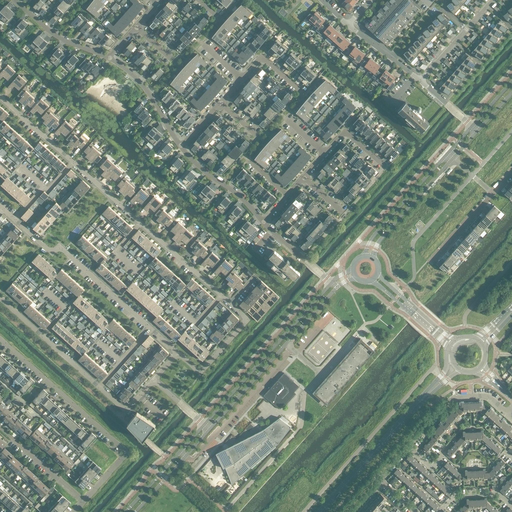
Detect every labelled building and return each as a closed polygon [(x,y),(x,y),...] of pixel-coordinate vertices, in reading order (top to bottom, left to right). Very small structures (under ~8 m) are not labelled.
[(45,2),(43,1),(41,0),(39,0),(40,0),(37,3),(37,2),(33,7),(36,9),(37,9),(38,9),(45,2)] [(72,5),(65,0),(60,0),(59,1),(61,3),(68,9),(71,7),(70,6),(71,5),(72,6),(72,5)] [(136,0),(131,0),(131,1),(134,4),(141,10),(144,6),(141,4),(140,3),(136,0)] [(179,9),(178,7),(170,0),(167,3),(168,4),(167,5),(166,4),(175,13),(179,9)] [(224,0),(218,6),(221,9),(222,8),(223,9),(222,10),(223,10),(225,7),(226,8),(226,9),(234,0),(233,0),(234,0),(233,0),(224,0)] [(353,6),(345,0),(342,4),(349,10),(353,6)] [(408,0),(390,0),(366,27),(386,45),(419,9),(408,0)] [(464,3),(460,0),(451,0),(452,0),(453,1),(452,2),(459,8),(464,3)] [(68,9),(61,3),(59,1),(56,5),(57,7),(65,13),(67,11),(66,10),(67,9),(68,10),(68,9)] [(93,1),(90,5),(97,11),(100,7),(93,1)] [(454,14),(459,8),(452,2),(451,3),(450,3),(447,5),(448,7),(447,8),(454,14)] [(115,12),(120,6),(116,3),(111,8),(115,12)] [(185,7),(182,10),(179,6),(178,7),(179,9),(181,11),(183,13),(185,14),(191,7),(190,6),(191,5),(188,3),(184,7),(185,7)] [(46,11),(49,8),(51,12),(53,10),(52,9),(49,7),(50,7),(48,5),(46,4),(40,11),(41,11),(40,12),(43,15),(47,11),(46,11)] [(134,4),(131,8),(138,14),(141,10),(134,4)] [(175,13),(166,4),(164,7),(164,8),(163,9),(163,8),(162,8),(172,17),(175,13)] [(238,8),(245,14),(244,14),(248,18),(252,13),(246,7),(245,8),(243,7),(244,7),(241,4),(238,8)] [(65,13),(57,7),(56,5),(52,9),(53,10),(61,17),(63,15),(63,14),(64,13),(64,14),(65,13)] [(97,18),(100,14),(97,11),(90,5),(87,9),(89,11),(90,11),(91,12),(97,18)] [(0,20),(0,21),(10,9),(7,7),(6,8),(5,7),(6,6),(4,8),(3,7),(0,9),(0,20)] [(131,8),(127,11),(135,18),(134,17),(138,14),(131,8)] [(172,17),(162,8),(160,11),(161,12),(160,13),(159,12),(166,19),(170,15),(171,17),(172,17)] [(186,15),(188,17),(190,19),(193,21),(194,22),(195,20),(191,18),(193,15),(194,15),(197,11),(194,8),(194,9),(192,8),(186,15)] [(245,14),(238,8),(234,12),(241,18),(244,14),(245,14)] [(10,9),(0,21),(2,19),(6,22),(6,23),(6,22),(7,23),(7,24),(14,16),(13,17),(12,16),(14,13),(13,14),(12,13),(13,12),(10,9)] [(49,21),(52,24),(53,23),(54,24),(61,17),(53,10),(51,12),(56,14),(53,17),(49,21)] [(127,11),(124,15),(131,22),(131,21),(134,18),(135,18),(127,11)] [(511,14),(508,11),(503,17),(510,23),(511,23),(511,14)] [(166,19),(159,12),(157,15),(157,16),(156,17),(156,16),(155,17),(163,23),(166,19)] [(241,18),(234,12),(230,16),(237,23),(241,18)] [(308,21),(313,25),(320,16),(316,12),(312,16),(310,13),(304,20),(307,22),(308,21)] [(80,13),(71,24),(73,26),(75,25),(76,26),(75,27),(78,25),(82,28),(86,23),(87,22),(88,21),(80,13)] [(438,18),(445,25),(450,19),(443,13),(441,14),(441,13),(437,16),(438,18)] [(124,15),(121,19),(128,25),(131,21),(131,22),(124,15)] [(237,23),(230,16),(226,21),(233,27),(237,23)] [(320,16),(313,25),(317,28),(316,30),(318,33),(324,26),(322,24),(325,20),(320,16)] [(151,25),(150,26),(153,29),(157,24),(156,24),(159,21),(162,26),(163,24),(163,23),(155,17),(150,24),(151,25)] [(201,22),(198,24),(195,20),(194,22),(202,29),(207,22),(206,21),(207,20),(204,17),(200,21),(201,22)] [(19,36),(19,37),(26,29),(24,28),(28,24),(28,23),(27,24),(24,21),(24,22),(23,21),(24,20),(23,20),(22,21),(20,18),(21,18),(20,18),(12,27),(13,27),(15,29),(17,30),(15,32),(19,36)] [(433,23),(440,30),(445,25),(438,18),(437,19),(436,19),(432,22),(433,23)] [(121,19),(117,23),(124,29),(127,25),(128,26),(128,25),(121,19)] [(500,20),(496,26),(503,32),(503,31),(505,32),(507,29),(506,28),(508,27),(500,20)] [(202,29),(194,22),(193,21),(192,21),(194,23),(191,27),(198,33),(200,30),(201,29),(202,29)] [(233,27),(226,21),(222,25),(229,31),(233,27)] [(87,22),(86,23),(82,28),(80,30),(83,32),(84,31),(85,32),(84,33),(87,31),(88,31),(91,34),(96,29),(87,22)] [(262,22),(258,26),(262,30),(269,36),(272,32),(269,30),(267,29),(268,28),(262,22)] [(110,23),(107,27),(113,32),(114,32),(115,33),(115,34),(117,36),(121,33),(114,26),(110,23)] [(114,26),(121,33),(124,29),(117,23),(114,26)] [(429,28),(428,29),(435,35),(440,30),(433,23),(432,25),(431,24),(427,27),(429,28)] [(159,34),(163,37),(163,36),(165,37),(171,30),(169,28),(167,27),(163,24),(162,26),(166,28),(164,31),(163,30),(159,34)] [(229,31),(222,25),(219,29),(226,35),(229,31)] [(327,29),(324,26),(318,33),(321,35),(323,34),(327,37),(335,29),(330,25),(327,29)] [(503,32),(496,26),(491,31),(498,37),(500,38),(502,34),(502,33),(503,32)] [(198,33),(191,27),(187,30),(185,29),(194,37),(197,35),(196,34),(197,33),(198,33)] [(96,28),(96,29),(91,34),(89,36),(92,38),(93,37),(94,38),(93,39),(93,40),(96,37),(97,38),(98,36),(101,39),(105,35),(96,28)] [(194,37),(185,29),(182,33),(191,41),(193,39),(193,38),(194,37)] [(226,35),(219,29),(215,33),(222,40),(222,39),(224,41),(227,37),(226,35)] [(335,29),(327,37),(332,42),(341,33),(338,31),(338,32),(335,29)] [(435,35),(428,29),(427,30),(426,29),(423,32),(424,34),(423,34),(430,41),(435,35)] [(262,30),(258,34),(265,40),(269,36),(262,30)] [(172,38),(175,36),(178,40),(179,38),(178,37),(176,35),(174,33),(172,31),(166,38),(167,39),(166,40),(169,43),(173,39),(172,38)] [(498,37),(491,31),(486,36),(493,43),(494,42),(495,43),(498,39),(497,39),(498,37)] [(191,41),(182,33),(178,37),(179,38),(187,45),(190,42),(189,42),(190,41),(191,41)] [(222,40),(215,33),(212,37),(214,40),(215,39),(216,40),(215,41),(218,44),(218,43),(222,46),(225,43),(224,41),(222,39),(222,40)] [(341,33),(332,42),(338,47),(345,38),(342,36),(343,35),(341,33)] [(106,34),(105,35),(101,39),(98,42),(101,44),(102,43),(103,44),(102,46),(103,46),(105,43),(106,44),(110,47),(114,42),(106,34)] [(265,40),(258,34),(254,38),(261,44),(265,40)] [(430,41),(423,34),(422,35),(421,35),(418,38),(419,39),(418,40),(426,46),(430,41)] [(33,50),(43,39),(40,37),(40,38),(38,37),(39,36),(39,35),(37,38),(36,37),(36,36),(29,44),(30,43),(31,45),(35,48),(33,50)] [(493,43),(486,36),(481,42),(488,48),(489,48),(490,48),(493,45),(492,44),(493,43)] [(179,51),(181,51),(187,45),(179,38),(178,40),(182,42),(180,45),(179,45),(175,49),(179,52),(179,51)] [(261,44),(254,38),(251,42),(249,41),(257,49),(261,44)] [(345,38),(338,47),(342,51),(341,53),(344,55),(349,49),(347,46),(350,43),(345,38)] [(43,39),(33,50),(33,51),(34,50),(39,55),(38,55),(39,55),(47,46),(46,46),(45,45),(47,43),(46,44),(45,43),(46,42),(43,39)] [(277,39),(269,47),(271,49),(270,50),(271,51),(270,52),(273,55),(282,44),(277,39)] [(426,46),(418,40),(417,41),(417,40),(413,43),(414,44),(414,45),(421,51),(426,46)] [(257,49),(249,41),(245,45),(253,53),(257,49)] [(125,53),(128,56),(132,52),(131,51),(136,46),(131,42),(124,50),(126,52),(125,53)] [(488,48),(481,42),(476,47),(483,54),(484,53),(485,54),(488,50),(487,49),(488,48)] [(282,44),(273,55),(275,57),(276,56),(278,57),(279,56),(281,57),(288,49),(282,44)] [(253,53),(245,45),(246,47),(243,51),(250,57),(253,53)] [(421,51),(414,45),(412,46),(412,45),(408,48),(409,50),(416,57),(421,51)] [(55,65),(62,57),(61,58),(60,56),(63,52),(60,50),(59,50),(58,49),(59,48),(58,49),(56,47),(56,46),(47,55),(48,56),(48,55),(50,57),(50,58),(51,58),(52,59),(51,61),(55,65)] [(352,51),(349,49),(344,55),(347,58),(348,56),(353,60),(360,51),(355,47),(352,51)] [(483,54),(476,47),(471,53),(479,59),(479,58),(481,59),(483,55),(482,55),(483,54)] [(416,57),(409,50),(408,52),(407,51),(403,54),(404,55),(404,56),(411,62),(416,57)] [(250,57),(243,51),(239,55),(246,61),(250,57)] [(359,67),(365,60),(362,58),(365,54),(360,51),(353,60),(352,62),(359,67)] [(239,55),(236,52),(232,56),(236,59),(235,59),(238,62),(239,61),(240,62),(242,65),(246,61),(239,55)] [(292,52),(284,60),(286,62),(284,63),(286,64),(285,66),(287,68),(297,57),(292,52)] [(70,72),(77,64),(76,64),(75,63),(78,59),(75,56),(74,57),(73,56),(74,55),(73,56),(71,54),(71,53),(63,62),(66,64),(65,65),(66,64),(67,66),(66,67),(70,71),(70,72)] [(140,65),(148,57),(143,53),(139,58),(135,62),(138,65),(139,64),(140,65)] [(197,54),(194,57),(200,63),(204,67),(207,63),(201,57),(201,58),(199,56),(197,54)] [(469,56),(464,61),(471,68),(471,67),(473,68),(475,64),(474,64),(476,62),(469,56)] [(148,57),(140,65),(142,67),(141,68),(144,70),(148,66),(152,61),(148,57)] [(194,57),(190,61),(197,67),(200,63),(194,57)] [(297,57),(287,68),(290,71),(291,69),(292,71),(294,69),(295,70),(303,62),(297,57)] [(85,58),(78,67),(81,70),(83,69),(84,70),(92,62),(90,60),(89,61),(85,58)] [(367,62),(365,60),(359,67),(362,70),(364,68),(368,71),(375,62),(370,58),(367,62)] [(190,61),(187,65),(194,71),(197,67),(190,61)] [(471,68),(464,61),(459,67),(466,73),(467,72),(468,73),(470,69),(471,68)] [(92,62),(84,70),(87,73),(89,72),(90,73),(98,65),(96,63),(95,65),(92,62)] [(375,62),(368,71),(373,75),(372,77),(375,79),(380,72),(377,70),(380,66),(375,62)] [(8,65),(0,73),(0,79),(4,76),(8,80),(16,72),(8,65)] [(101,68),(98,65),(90,73),(94,76),(95,75),(97,77),(104,68),(102,66),(101,68)] [(187,65),(183,68),(190,75),(194,71),(187,65)] [(306,65),(299,74),(300,75),(299,76),(300,78),(299,79),(302,81),(312,70),(306,65)] [(466,73),(459,67),(454,72),(461,78),(462,78),(463,79),(466,75),(465,74),(466,73)] [(155,72),(151,77),(154,79),(155,79),(157,80),(164,72),(160,68),(155,73),(155,72)] [(183,68),(180,72),(187,78),(190,75),(183,68)] [(260,69),(254,76),(262,83),(263,81),(259,79),(261,76),(262,76),(266,72),(262,69),(262,70),(260,69)] [(312,70),(302,81),(305,84),(306,83),(307,84),(309,82),(310,84),(317,75),(312,70)] [(382,85),(391,74),(386,70),(383,74),(380,72),(375,79),(382,85)] [(180,72),(177,76),(184,82),(187,78),(180,72)] [(217,72),(214,76),(218,79),(225,85),(227,81),(226,79),(225,79),(223,78),(224,78),(217,72)] [(461,78),(454,72),(449,77),(456,84),(457,83),(458,84),(461,80),(460,80),(461,78)] [(396,77),(391,74),(382,85),(390,91),(395,84),(392,82),(396,77)] [(19,75),(8,86),(11,89),(15,86),(19,90),(28,80),(23,75),(22,77),(19,75)] [(177,76),(173,80),(180,86),(184,82),(177,76)] [(262,83),(254,76),(252,78),(252,79),(251,80),(250,80),(257,86),(261,82),(263,84),(262,83)] [(456,84),(449,77),(444,83),(452,89),(452,88),(454,89),(456,86),(455,85),(456,84)] [(203,81),(199,78),(194,83),(198,87),(203,81)] [(269,83),(266,85),(263,81),(262,83),(263,84),(265,86),(267,88),(269,90),(275,83),(274,82),(275,81),(272,78),(268,82),(269,83)] [(218,79),(214,83),(221,89),(225,85),(218,79)] [(180,86),(173,80),(170,84),(173,86),(173,85),(175,87),(174,87),(180,93),(184,89),(180,86)] [(257,86),(250,80),(248,82),(248,83),(247,84),(254,90),(257,86)] [(322,83),(321,83),(328,90),(332,93),(335,89),(336,88),(330,83),(329,84),(327,82),(328,82),(325,80),(322,83)] [(214,83),(211,86),(218,92),(221,89),(214,83)] [(328,90),(321,83),(318,87),(325,94),(328,90)] [(452,89),(444,83),(439,88),(447,95),(447,94),(449,95),(451,91),(450,90),(452,89)] [(254,90),(247,84),(244,86),(245,87),(244,88),(243,88),(250,94),(254,90)] [(270,91),(272,92),(274,94),(278,97),(279,95),(275,93),(277,90),(278,91),(281,87),(278,84),(278,85),(276,84),(270,91)] [(211,86),(208,90),(214,96),(218,92),(211,86)] [(25,87),(18,95),(21,98),(19,100),(22,103),(31,93),(25,87)] [(166,103),(169,100),(169,99),(172,96),(173,95),(165,87),(160,92),(164,95),(164,96),(162,99),(163,98),(164,99),(163,101),(166,103)] [(325,94),(318,87),(314,92),(321,98),(325,94)] [(250,94),(243,88),(241,91),(240,92),(239,92),(247,99),(248,100),(249,100),(247,98),(250,94)] [(208,90),(204,94),(211,100),(214,96),(208,90)] [(240,99),(243,97),(246,101),(247,99),(239,92),(234,99),(235,100),(234,101),(237,104),(241,100),(240,99)] [(285,97),(282,100),(279,95),(278,97),(278,98),(286,104),(291,97),(290,96),(291,95),(288,92),(284,97),(285,97)] [(321,98),(314,92),(310,96),(317,102),(321,98)] [(31,93),(22,103),(26,106),(28,104),(31,107),(38,99),(31,93)] [(204,94),(201,98),(208,104),(211,100),(204,94)] [(180,103),(172,96),(169,99),(169,100),(172,103),(171,104),(171,105),(169,108),(170,107),(172,108),(171,109),(173,111),(175,110),(175,109),(179,104),(180,103)] [(317,102),(310,96),(306,100),(313,106),(317,102)] [(352,103),(346,97),(342,102),(344,103),(353,111),(356,107),(353,105),(351,104),(352,103)] [(194,98),(191,102),(197,107),(199,108),(198,109),(201,111),(204,108),(197,102),(197,101),(194,98)] [(197,101),(197,102),(204,108),(208,104),(201,98),(197,101)] [(286,104),(278,98),(275,102),(282,108),(284,106),(284,105),(285,104),(286,104)] [(41,99),(31,111),(34,113),(37,110),(42,114),(51,104),(46,99),(44,101),(41,99)] [(255,105),(253,104),(251,102),(248,100),(247,99),(246,101),(250,103),(248,106),(247,106),(244,110),(247,112),(248,112),(249,113),(255,106),(255,105)] [(313,106),(306,100),(303,104),(310,111),(313,106)] [(142,102),(134,111),(136,112),(135,113),(138,116),(146,108),(142,105),(144,104),(142,102)] [(282,108),(275,102),(271,106),(270,104),(269,104),(279,112),(281,110),(280,109),(281,108),(282,109),(282,108)] [(421,116),(418,113),(420,111),(421,110),(421,109),(420,108),(419,108),(418,108),(418,109),(418,110),(416,111),(415,110),(406,102),(405,103),(405,102),(401,106),(401,107),(398,110),(398,111),(412,123),(410,125),(411,125),(412,123),(422,132),(421,131),(424,127),(426,129),(425,128),(424,127),(428,123),(429,124),(429,123),(421,116)] [(353,111),(344,103),(340,108),(342,109),(349,115),(353,111)] [(188,112),(179,104),(175,109),(175,110),(178,112),(178,113),(179,113),(176,116),(177,116),(178,115),(179,116),(178,117),(180,120),(182,118),(187,113),(188,112)] [(279,112),(269,104),(266,108),(275,116),(277,114),(277,113),(278,112),(278,113),(279,112)] [(310,111),(303,104),(299,109),(306,115),(310,111)] [(256,114),(259,111),(262,115),(263,113),(262,112),(260,110),(258,108),(256,107),(250,114),(251,114),(250,115),(253,118),(257,114),(256,114)] [(146,108),(138,116),(140,118),(140,117),(143,120),(149,114),(146,111),(147,109),(146,108)] [(275,116),(266,108),(262,112),(263,113),(271,120),(274,118),(273,117),(274,116),(275,117),(275,116)] [(49,109),(42,117),(45,120),(43,122),(47,125),(56,115),(49,109)] [(306,115),(299,109),(296,113),(298,115),(299,115),(300,116),(299,117),(302,119),(302,118),(306,122),(309,118),(306,115)] [(349,115),(342,109),(338,113),(345,120),(349,115)] [(5,111),(0,116),(0,118),(3,121),(4,121),(6,119),(9,114),(5,111)] [(345,120),(338,113),(336,112),(333,116),(341,124),(345,120)] [(195,120),(187,113),(182,118),(185,121),(186,122),(183,124),(184,125),(185,124),(186,125),(185,126),(188,128),(195,120)] [(265,127),(271,120),(263,113),(262,115),(266,118),(264,120),(263,120),(260,124),(263,127),(264,126),(265,127)] [(143,120),(142,122),(143,124),(144,123),(147,126),(153,120),(150,117),(151,115),(149,114),(143,120)] [(56,115),(47,125),(50,128),(52,126),(55,129),(62,121),(56,115)] [(341,124),(333,116),(329,120),(338,128),(341,124)] [(218,117),(211,123),(219,130),(221,128),(216,126),(219,123),(219,124),(223,120),(220,117),(219,118),(218,117)] [(359,118),(353,124),(356,127),(355,129),(357,130),(358,129),(366,120),(364,122),(363,120),(362,121),(359,118)] [(65,120),(55,132),(58,135),(61,132),(66,136),(73,128),(65,120)] [(338,128),(329,120),(325,124),(334,132),(338,128)] [(358,129),(361,132),(360,133),(362,135),(363,133),(371,125),(370,125),(369,126),(367,124),(369,123),(366,120),(358,129)] [(219,130),(211,123),(209,126),(210,126),(209,128),(208,127),(215,134),(219,130)] [(7,124),(0,132),(0,133),(4,136),(11,127),(7,124)] [(334,132),(325,124),(321,129),(330,136),(334,132)] [(226,130),(224,133),(221,128),(219,130),(223,134),(225,135),(226,137),(227,137),(233,130),(232,129),(233,128),(229,125),(226,130)] [(363,133),(366,136),(365,137),(367,139),(368,138),(374,131),(372,129),(374,128),(371,125),(363,133)] [(11,127),(4,136),(7,140),(15,131),(11,127)] [(150,128),(143,137),(148,142),(158,131),(155,128),(154,129),(153,129),(154,127),(152,130),(150,128)] [(215,134),(208,127),(205,130),(206,130),(205,132),(204,131),(213,139),(212,138),(215,134)] [(330,136),(321,129),(320,127),(316,131),(320,134),(319,135),(322,137),(323,136),(324,137),(324,138),(326,140),(330,136)] [(283,132),(284,131),(281,129),(278,132),(285,139),(284,139),(288,142),(291,138),(285,133),(283,132)] [(15,131),(7,140),(11,143),(19,134),(15,131)] [(73,131),(66,139),(70,142),(68,144),(71,147),(73,145),(81,136),(81,135),(80,137),(73,131)] [(158,131),(148,142),(154,147),(161,138),(160,137),(162,135),(162,134),(161,135),(160,134),(161,133),(158,131)] [(213,139),(204,131),(202,134),(201,136),(201,135),(200,135),(210,143),(213,139)] [(228,138),(230,140),(231,142),(232,141),(234,144),(235,145),(237,143),(232,140),(235,138),(239,134),(236,131),(235,132),(234,131),(228,138)] [(368,138),(371,140),(370,142),(372,143),(373,142),(380,134),(379,135),(377,133),(377,134),(374,131),(368,138)] [(285,139),(278,132),(274,136),(281,142),(284,139),(285,139)] [(390,133),(385,137),(390,142),(394,137),(390,133)] [(19,134),(11,143),(15,146),(23,138),(19,134)] [(373,142),(376,145),(375,146),(376,148),(378,146),(384,139),(382,138),(383,136),(380,134),(373,142)] [(210,143),(200,135),(198,138),(199,138),(198,140),(197,139),(205,146),(206,148),(206,147),(204,146),(208,142),(209,144),(210,143)] [(73,145),(76,147),(78,145),(82,148),(86,143),(84,141),(85,139),(81,136),(73,145)] [(281,142),(274,136),(271,140),(278,146),(281,142)] [(23,138),(15,146),(19,150),(26,141),(23,138)] [(192,148),(191,149),(195,151),(198,147),(200,144),(203,148),(205,146),(197,139),(191,147),(192,148)] [(378,146),(381,149),(380,151),(381,152),(383,151),(382,151),(389,144),(387,142),(387,143),(384,140),(384,139),(378,146)] [(242,144),(240,147),(237,143),(235,145),(243,152),(249,144),(248,144),(249,143),(245,140),(242,144)] [(278,146),(271,140),(267,144),(274,150),(278,146)] [(22,153),(30,144),(26,141),(19,150),(22,153)] [(40,142),(34,148),(33,149),(34,149),(37,152),(44,145),(40,142)] [(165,142),(159,148),(162,151),(160,153),(166,158),(171,153),(169,152),(172,148),(172,147),(172,148),(169,145),(169,146),(167,145),(168,144),(167,145),(165,142)] [(91,143),(84,151),(88,154),(86,156),(89,159),(98,149),(91,143)] [(30,144),(22,153),(26,157),(34,149),(33,149),(34,148),(30,144)] [(243,152),(235,145),(234,144),(236,145),(232,149),(240,156),(242,153),(241,153),(242,151),(243,152)] [(274,150),(267,144),(264,148),(271,154),(274,150)] [(344,144),(338,151),(345,157),(346,158),(347,156),(343,154),(346,150),(347,150),(349,147),(346,144),(345,145),(344,144)] [(382,151),(383,151),(386,154),(384,155),(386,157),(388,155),(387,155),(395,147),(394,148),(392,147),(389,144),(382,151)] [(44,145),(37,152),(41,155),(39,157),(40,157),(47,149),(44,145)] [(205,153),(201,157),(204,160),(205,159),(206,160),(212,153),(210,151),(209,150),(208,150),(206,148),(205,146),(203,148),(208,151),(205,153)] [(308,153),(301,147),(298,151),(302,154),(309,160),(311,156),(309,154),(309,155),(307,153),(308,153)] [(387,155),(388,155),(391,158),(389,159),(391,161),(399,153),(397,151),(398,150),(395,147),(387,155)] [(271,154),(264,148),(261,151),(267,158),(271,154)] [(47,149),(40,157),(43,161),(51,152),(47,149)] [(98,149),(89,159),(92,162),(94,159),(97,163),(102,158),(99,156),(101,154),(97,150),(98,149)] [(240,156),(232,149),(229,153),(236,160),(238,157),(239,155),(239,156),(240,156)] [(267,158),(261,151),(257,155),(264,161),(267,158)] [(345,157),(338,151),(335,154),(336,154),(335,155),(334,155),(343,163),(341,161),(345,157)] [(51,152),(43,161),(45,159),(49,162),(47,164),(55,155),(51,152)] [(236,160),(229,153),(225,157),(232,164),(235,161),(234,161),(235,159),(236,160)] [(352,158),(350,160),(347,156),(346,158),(349,161),(351,163),(353,165),(359,158),(358,157),(359,156),(356,153),(352,157),(352,158)] [(207,163),(211,166),(214,161),(216,158),(219,163),(221,161),(220,160),(217,158),(217,157),(215,156),(213,154),(207,161),(208,162),(207,163)] [(302,154),(298,158),(305,164),(309,160),(302,154)] [(55,155),(47,164),(51,167),(59,159),(55,155)] [(264,161),(257,155),(254,159),(257,161),(259,162),(258,162),(264,168),(268,164),(264,161)] [(343,163),(334,155),(331,157),(332,158),(331,159),(330,159),(339,167),(343,163)] [(176,156),(169,163),(170,163),(172,165),(170,168),(171,167),(175,171),(174,171),(175,172),(175,171),(177,173),(176,173),(182,167),(181,168),(179,166),(183,162),(180,160),(179,160),(178,159),(179,158),(178,159),(175,157),(176,156)] [(232,164),(225,157),(222,161),(220,160),(221,161),(229,168),(231,165),(230,165),(232,163),(232,164)] [(107,158),(100,166),(105,170),(101,174),(105,177),(115,165),(107,158)] [(305,164),(298,158),(295,162),(302,168),(305,164)] [(59,159),(51,167),(51,168),(53,166),(56,169),(55,171),(63,162),(59,159)] [(339,167),(330,159),(328,161),(329,162),(328,163),(327,163),(334,169),(337,166),(339,167)] [(354,166),(356,168),(358,169),(361,171),(361,172),(363,170),(359,168),(362,164),(363,164),(365,162),(362,159),(361,160),(360,159),(354,166)] [(222,174),(229,168),(221,161),(219,163),(224,165),(221,168),(221,167),(217,171),(220,174),(221,173),(222,174)] [(63,162),(55,171),(59,174),(67,166),(63,162)] [(302,168),(295,162),(292,165),(298,172),(302,168)] [(334,169),(327,163),(324,166),(325,166),(324,167),(323,167),(330,174),(334,169)] [(9,168),(5,165),(0,170),(0,174),(2,176),(9,168)] [(123,172),(115,165),(105,177),(108,180),(111,176),(116,180),(123,172)] [(298,172),(292,165),(288,169),(295,175),(298,172)] [(323,167),(317,174),(319,175),(318,176),(321,179),(323,176),(327,172),(329,176),(331,174),(330,174),(323,167)] [(370,170),(366,175),(363,170),(361,172),(369,179),(375,172),(374,171),(375,170),(372,167),(369,170),(370,170)] [(2,176),(5,180),(7,178),(8,178),(12,173),(13,172),(9,168),(2,176)] [(75,174),(71,169),(67,174),(72,178),(75,174)] [(192,179),(195,175),(192,173),(191,173),(190,172),(191,171),(190,172),(188,170),(188,169),(180,178),(180,179),(180,178),(183,180),(182,181),(183,181),(183,180),(184,182),(183,184),(187,187),(187,188),(190,190),(190,191),(197,183),(196,183),(194,181),(194,180),(193,181),(192,179)] [(243,179),(247,181),(247,182),(251,176),(243,169),(236,177),(238,179),(239,178),(241,180),(242,178),(243,179)] [(295,175),(288,169),(285,173),(292,179),(295,175)] [(369,179),(361,172),(361,171),(360,172),(362,173),(359,177),(357,175),(366,184),(368,181),(367,180),(369,179),(369,180),(369,179)] [(281,177),(278,173),(275,177),(281,183),(281,182),(283,184),(282,184),(285,186),(288,183),(281,177)] [(292,179),(285,173),(281,177),(288,183),(292,179)] [(330,182),(327,185),(330,188),(331,187),(332,188),(338,181),(337,179),(335,177),(331,174),(329,176),(334,178),(330,182)] [(366,184),(357,175),(353,179),(362,188),(365,185),(364,184),(365,183),(366,184)] [(260,184),(251,176),(247,182),(247,181),(244,184),(246,187),(248,185),(249,187),(251,185),(251,186),(253,184),(256,187),(260,184)] [(125,177),(118,185),(121,188),(119,190),(122,193),(131,183),(125,177)] [(5,180),(3,182),(1,184),(2,185),(5,188),(11,181),(8,178),(7,178),(5,180)] [(362,188),(353,179),(355,181),(351,185),(359,192),(361,189),(360,188),(361,187),(362,188)] [(83,180),(79,184),(86,191),(90,187),(83,180)] [(11,181),(5,188),(9,191),(15,184),(11,181)] [(334,190),(337,193),(339,191),(339,190),(343,186),(345,190),(347,188),(343,185),(344,185),(342,183),(340,182),(333,189),(334,190)] [(131,183),(122,193),(126,196),(128,194),(131,197),(138,189),(131,183)] [(15,184),(9,191),(13,195),(19,188),(15,184)] [(86,191),(79,184),(75,189),(83,196),(86,191)] [(268,191),(260,184),(256,187),(252,192),(255,194),(256,193),(257,194),(259,193),(260,193),(263,196),(268,191)] [(201,200),(211,189),(208,186),(207,188),(206,187),(207,186),(207,185),(205,188),(204,187),(204,186),(196,195),(201,200)] [(359,192),(351,185),(348,189),(355,195),(357,193),(357,192),(358,191),(358,192),(359,192)] [(19,188),(13,195),(16,198),(23,191),(19,188)] [(141,188),(131,200),(134,203),(137,199),(142,204),(151,194),(145,189),(144,191),(141,188)] [(346,196),(343,199),(346,202),(347,201),(348,202),(355,195),(348,189),(347,188),(345,190),(350,193),(346,197),(346,196)] [(83,196),(75,189),(71,193),(69,191),(79,200),(83,196)] [(211,189),(201,200),(202,200),(207,205),(206,205),(207,205),(215,196),(214,196),(213,195),(215,193),(215,192),(214,194),(213,193),(214,191),(211,189)] [(23,191),(16,198),(20,202),(27,195),(23,191)] [(49,196),(48,195),(44,191),(40,196),(45,200),(49,196)] [(56,195),(55,193),(52,191),(48,195),(49,196),(52,199),(56,195)] [(79,200),(69,191),(66,196),(75,204),(79,200)] [(276,199),(268,191),(263,196),(260,199),(263,201),(264,200),(266,202),(267,200),(268,201),(269,199),(273,202),(276,199)] [(509,202),(511,198),(511,195),(507,191),(503,196),(509,202)] [(302,192),(295,198),(303,205),(305,203),(300,201),(304,197),(307,195),(304,192),(303,193),(302,192)] [(27,195),(20,202),(24,205),(30,198),(27,195)] [(223,195),(215,204),(215,205),(215,204),(218,206),(217,207),(218,207),(220,208),(218,210),(222,214),(229,206),(228,207),(227,205),(230,201),(227,199),(225,198),(226,197),(225,198),(223,196),(223,195)] [(45,200),(40,196),(36,200),(39,203),(41,204),(45,200)] [(75,204),(66,196),(62,200),(71,208),(75,204)] [(154,196),(144,208),(147,211),(150,207),(155,211),(162,203),(154,196)] [(303,205),(295,198),(293,201),(292,203),(292,202),(291,202),(300,210),(301,210),(299,209),(302,205),(304,207),(304,206),(303,205)] [(62,200),(58,204),(64,209),(67,213),(71,208),(62,200)] [(311,204),(307,208),(305,203),(303,205),(304,206),(307,209),(306,209),(308,210),(310,212),(316,205),(315,204),(316,203),(313,200),(311,203),(311,204)] [(58,204),(56,202),(52,207),(51,205),(60,214),(64,209),(58,204)] [(300,210),(291,202),(289,205),(290,205),(289,207),(288,206),(297,214),(300,210)] [(235,204),(226,214),(227,213),(229,215),(229,216),(231,217),(230,219),(234,223),(233,223),(234,223),(241,215),(240,215),(240,216),(238,214),(242,210),(241,210),(239,208),(238,208),(237,207),(238,206),(237,207),(234,205),(235,205),(235,204)] [(60,214),(51,205),(47,209),(56,218),(60,214)] [(501,211),(494,205),(490,210),(496,216),(501,211)] [(101,215),(105,219),(113,210),(109,207),(109,206),(101,215)] [(297,214),(288,206),(285,209),(286,210),(285,211),(284,210),(291,217),(295,213),(297,215),(297,214)] [(311,213),(313,215),(315,217),(315,216),(319,220),(321,218),(316,215),(320,211),(320,212),(323,209),(320,206),(319,207),(318,206),(311,213)] [(30,217),(33,213),(29,208),(25,213),(30,217)] [(56,218),(47,209),(43,214),(52,222),(56,218)] [(156,219),(160,222),(169,212),(168,213),(163,210),(162,211),(159,209),(155,214),(158,217),(156,219)] [(113,210),(105,219),(109,222),(117,214),(113,210)] [(291,217),(284,210),(282,213),(282,214),(281,215),(281,214),(288,221),(291,217)] [(492,221),(496,216),(490,210),(485,215),(492,221)] [(169,212),(160,222),(163,225),(165,223),(168,226),(175,218),(169,212)] [(30,217),(25,213),(21,217),(26,221),(30,217)] [(52,222),(43,214),(39,218),(49,226),(52,222)] [(117,214),(109,222),(113,226),(121,217),(117,214)] [(275,224),(278,226),(281,224),(280,223),(284,219),(287,223),(288,222),(288,221),(281,214),(275,222),(276,223),(275,224)] [(327,218),(323,222),(321,218),(319,220),(320,220),(327,227),(332,220),(331,219),(332,218),(329,215),(327,217),(327,218)] [(488,226),(492,221),(485,215),(481,220),(488,226)] [(121,217),(113,226),(117,230),(125,221),(121,217)] [(49,226),(39,218),(41,220),(37,224),(45,231),(49,226)] [(327,227),(320,220),(316,224),(314,223),(323,231),(326,228),(325,228),(326,226),(327,227)] [(484,230),(488,226),(481,220),(477,224),(484,230)] [(125,221),(117,230),(121,233),(129,224),(125,221)] [(244,222),(236,231),(237,231),(242,236),(252,225),(249,222),(248,223),(247,222),(248,221),(245,224),(244,223),(244,222)] [(172,238),(175,241),(188,227),(186,228),(178,222),(171,230),(176,234),(172,238)] [(287,229),(285,232),(288,235),(289,234),(290,235),(296,228),(294,226),(292,225),(288,222),(287,223),(291,226),(288,230),(287,229)] [(323,231),(314,223),(311,227),(320,235),(322,232),(321,232),(322,231),(323,231)] [(13,224),(9,228),(18,236),(21,232),(13,224)] [(45,231),(37,224),(33,228),(41,235),(45,231)] [(129,224),(121,233),(125,237),(133,228),(129,224)] [(479,235),(484,230),(477,224),(473,229),(479,235)] [(252,225),(242,236),(247,240),(247,241),(255,232),(254,231),(256,229),(256,228),(255,229),(254,228),(255,227),(252,225)] [(188,227),(175,241),(178,243),(182,240),(186,244),(194,236),(190,232),(192,230),(188,227)] [(320,235),(311,227),(307,231),(316,239),(318,236),(319,235),(320,235)] [(18,236),(9,228),(11,230),(7,233),(5,232),(14,240),(18,236)] [(291,238),(294,241),(297,238),(296,238),(300,233),(303,238),(304,236),(303,235),(301,233),(301,232),(299,231),(297,229),(291,236),(292,237),(291,238)] [(475,240),(479,235),(473,229),(469,234),(475,240)] [(130,239),(134,242),(142,234),(138,230),(130,239)] [(316,239),(307,231),(303,235),(304,236),(312,243),(315,240),(314,240),(315,239),(316,239)] [(14,240),(5,232),(2,236),(10,244),(14,240)] [(142,234),(134,242),(138,246),(146,237),(142,234)] [(475,240),(469,234),(465,238),(471,244),(475,240)] [(77,242),(81,246),(87,239),(83,235),(76,242),(77,242)] [(10,244),(2,236),(0,237),(0,241),(7,248),(10,244)] [(303,244),(301,246),(304,249),(305,248),(306,249),(312,243),(304,236),(303,238),(307,240),(304,244),(303,244)] [(146,237),(138,246),(140,244),(144,247),(150,240),(146,237)] [(192,251),(195,254),(204,244),(198,238),(190,246),(194,249),(192,251)] [(471,244),(465,238),(460,243),(467,249),(471,244)] [(87,239),(81,246),(85,250),(91,243),(87,239)] [(150,240),(144,247),(147,251),(146,252),(146,253),(154,244),(150,240)] [(91,243),(85,250),(89,253),(95,246),(91,243)] [(467,249),(460,243),(456,248),(463,254),(467,249)] [(97,244),(95,246),(89,253),(93,257),(101,248),(97,244)] [(154,244),(146,253),(150,256),(157,247),(154,244)] [(204,244),(195,254),(198,257),(200,255),(204,258),(208,253),(206,251),(207,249),(203,245),(204,244)] [(157,247),(150,256),(153,259),(156,257),(161,251),(157,247)] [(101,248),(93,257),(97,260),(105,252),(101,248)] [(463,254),(456,248),(452,253),(458,258),(463,254)] [(105,252),(97,260),(101,264),(102,263),(104,261),(106,258),(108,256),(109,255),(105,252)] [(201,264),(205,267),(208,263),(213,267),(220,259),(212,252),(201,264)] [(276,252),(271,258),(275,262),(272,266),(285,278),(289,274),(293,278),(298,272),(289,264),(288,264),(290,261),(288,260),(286,262),(285,261),(285,260),(276,252)] [(458,258),(452,253),(448,257),(454,263),(458,258)] [(31,263),(35,267),(43,258),(39,254),(31,263)] [(153,259),(148,266),(152,269),(160,260),(156,257),(153,259)] [(454,263),(448,257),(444,262),(450,268),(454,263)] [(43,258),(35,267),(39,270),(47,261),(43,258)] [(160,260),(152,269),(153,268),(157,271),(163,264),(160,260)] [(214,271),(218,274),(221,271),(226,275),(233,267),(225,260),(214,271)] [(47,261),(39,270),(43,274),(51,265),(47,261)] [(96,269),(100,273),(105,267),(108,264),(104,261),(102,263),(101,264),(96,269)] [(450,268),(444,262),(439,267),(446,273),(450,268)] [(163,264),(157,271),(161,274),(167,267),(163,264)] [(51,265),(43,274),(45,272),(48,275),(47,277),(55,269),(51,265)] [(105,267),(100,273),(104,276),(109,270),(105,267)] [(167,267),(161,274),(165,278),(171,271),(167,267)] [(109,270),(104,276),(107,280),(113,273),(115,271),(111,268),(109,270)] [(253,274),(247,268),(244,271),(250,277),(253,274)] [(55,269),(47,277),(51,281),(52,280),(56,276),(55,276),(59,272),(55,269)] [(62,269),(59,272),(55,276),(56,276),(59,280),(66,273),(62,269)] [(233,270),(226,278),(229,281),(227,283),(231,286),(240,276),(233,270)] [(171,271),(165,278),(169,281),(175,274),(171,271)] [(66,273),(59,280),(63,283),(69,276),(66,273)] [(113,273),(107,280),(111,283),(117,277),(113,273)] [(175,274),(169,281),(172,284),(179,277),(175,274)] [(69,276),(63,283),(67,286),(73,279),(69,276)] [(240,276),(231,286),(234,289),(236,287),(239,290),(244,285),(241,283),(243,281),(239,277),(240,276)] [(117,277),(111,283),(115,287),(121,280),(117,277)] [(171,286),(175,290),(182,281),(179,277),(172,284),(171,286)] [(192,278),(186,284),(186,285),(184,287),(188,290),(189,288),(196,282),(192,278)] [(73,279),(67,286),(71,290),(77,283),(76,282),(73,279)] [(121,280),(115,287),(119,290),(124,284),(121,280)] [(10,294),(18,285),(18,284),(17,283),(16,282),(15,282),(14,282),(14,281),(13,283),(6,290),(10,294)] [(182,281),(175,290),(174,290),(178,293),(179,293),(184,287),(186,285),(186,284),(182,281)] [(261,281),(257,286),(275,302),(279,297),(261,281)] [(133,282),(128,287),(127,289),(130,292),(137,285),(133,282)] [(196,282),(189,288),(193,292),(199,285),(196,282)] [(77,283),(71,290),(74,293),(81,286),(80,286),(77,283)] [(124,284),(119,290),(123,293),(127,289),(128,287),(124,284)] [(18,285),(10,294),(11,294),(14,297),(15,297),(22,289),(18,285)] [(137,285),(130,292),(134,296),(141,289),(137,285)] [(199,285),(193,292),(190,295),(194,298),(197,295),(203,288),(199,285)] [(81,286),(74,293),(78,296),(78,297),(80,295),(82,293),(85,290),(84,290),(81,286)] [(275,302),(257,286),(252,291),(271,307),(275,302)] [(203,288),(197,295),(201,299),(207,292),(203,288)] [(22,289),(15,297),(15,298),(18,301),(26,292),(22,289)] [(141,289),(134,296),(138,299),(144,292),(141,289)] [(271,307),(252,291),(248,296),(266,312),(271,307)] [(26,292),(18,301),(19,301),(22,304),(23,305),(30,296),(26,292)] [(144,292),(138,299),(142,303),(148,296),(144,292)] [(207,292),(201,299),(204,302),(203,304),(211,295),(207,292)] [(78,296),(74,301),(73,302),(77,305),(84,298),(83,298),(80,295),(78,297),(78,296)] [(211,295),(203,304),(207,307),(215,299),(211,295)] [(23,305),(26,308),(27,308),(30,304),(31,304),(33,302),(35,300),(30,296),(23,305)] [(148,296),(142,303),(146,306),(152,299),(148,296)] [(266,312),(248,296),(244,300),(262,316),(266,312)] [(80,311),(87,302),(84,299),(84,298),(77,305),(76,307),(80,311)] [(152,299),(146,306),(149,309),(156,302),(152,299)] [(262,316),(244,300),(239,305),(252,317),(252,316),(254,318),(258,321),(262,316)] [(27,308),(26,308),(24,310),(24,311),(28,314),(28,315),(35,308),(37,305),(33,302),(31,304),(30,304),(27,308)] [(87,302),(80,311),(83,314),(91,305),(88,302),(87,302)] [(156,302),(149,309),(153,313),(159,306),(156,302)] [(91,305),(83,314),(87,317),(89,316),(95,309),(95,308),(91,305)] [(159,306),(153,313),(157,316),(159,314),(159,315),(164,309),(159,306)] [(35,308),(28,315),(32,318),(40,309),(38,311),(35,308)] [(40,309),(32,318),(36,321),(36,322),(44,313),(40,309)] [(95,309),(89,316),(93,319),(99,312),(95,309)] [(213,310),(209,314),(212,317),(213,318),(217,314),(213,310)] [(230,311),(227,315),(235,323),(239,319),(230,311)] [(99,312),(93,319),(96,322),(103,315),(102,315),(99,312)] [(44,313),(36,322),(40,325),(48,317),(48,316),(46,318),(43,315),(44,313)] [(157,316),(153,321),(157,324),(163,318),(159,315),(159,314),(157,316)] [(103,315),(96,322),(100,326),(98,327),(99,328),(106,319),(103,316),(103,315)] [(235,323),(227,315),(223,319),(232,327),(235,323)] [(48,317),(40,325),(40,326),(44,329),(45,329),(52,320),(48,317)] [(163,318),(157,324),(161,328),(166,321),(163,318)] [(210,322),(205,318),(201,322),(205,325),(206,326),(210,322)] [(59,319),(52,328),(53,328),(56,331),(62,325),(63,323),(59,319)] [(106,319),(99,328),(103,331),(103,330),(107,326),(110,322),(107,319),(106,319)] [(113,319),(110,322),(107,326),(111,329),(117,322),(114,319),(113,319)] [(232,327),(223,319),(223,320),(225,321),(221,325),(228,331),(232,327)] [(166,321),(161,328),(165,331),(170,325),(166,321)] [(117,322),(111,329),(115,333),(121,326),(121,325),(117,322)] [(62,325),(56,331),(60,334),(60,335),(65,328),(62,325)] [(170,325),(165,331),(168,334),(174,328),(170,325)] [(228,331),(221,325),(218,329),(216,327),(216,328),(224,336),(228,331)] [(121,326),(115,333),(119,336),(125,329),(121,326)] [(65,328),(60,335),(63,338),(64,338),(69,332),(65,328)] [(174,328),(168,334),(172,338),(178,332),(174,328)] [(224,336),(216,328),(212,332),(221,340),(224,336)] [(125,329),(119,336),(122,339),(129,332),(128,332),(125,329)] [(71,330),(69,332),(64,338),(67,341),(73,335),(75,333),(71,330)] [(185,331),(181,335),(182,335),(178,339),(179,339),(182,342),(189,335),(185,331)] [(129,332),(122,339),(126,343),(132,336),(129,333),(129,332)] [(178,332),(172,338),(176,341),(179,339),(178,339),(182,335),(181,335),(178,332)] [(221,340),(212,332),(208,336),(211,338),(213,340),(216,343),(217,344),(221,340)] [(189,335),(182,342),(186,346),(193,339),(195,337),(191,333),(189,335)] [(73,335),(67,341),(68,342),(71,345),(77,339),(73,335)] [(154,340),(149,335),(146,340),(150,344),(154,340)] [(132,336),(126,343),(130,346),(136,339),(133,336),(132,336)] [(77,339),(71,345),(75,348),(81,342),(77,339)] [(193,339),(186,346),(190,349),(197,342),(193,339)] [(374,350),(362,340),(361,339),(357,343),(358,345),(348,356),(347,358),(347,357),(327,380),(326,382),(325,381),(317,391),(315,393),(318,396),(317,397),(322,402),(324,401),(326,403),(336,392),(337,393),(338,391),(336,389),(337,388),(338,390),(358,368),(356,367),(358,364),(360,366),(374,350)] [(150,344),(146,340),(142,344),(147,348),(150,344)] [(81,342),(75,348),(79,351),(79,352),(84,345),(81,342)] [(197,342),(190,349),(195,353),(202,344),(201,346),(197,342)] [(79,352),(83,355),(85,352),(85,353),(88,349),(89,348),(91,346),(87,343),(84,345),(79,352)] [(143,352),(147,348),(142,344),(138,348),(143,352)] [(202,344),(195,353),(199,357),(206,348),(202,344)] [(160,345),(156,349),(165,357),(168,353),(169,353),(160,345)] [(143,352),(138,348),(135,352),(138,355),(139,356),(143,352)] [(206,348),(199,357),(203,360),(211,352),(206,348)] [(165,357),(156,349),(153,353),(161,361),(162,361),(165,357)] [(83,355),(81,357),(79,359),(82,363),(89,356),(85,353),(85,352),(83,355)] [(161,361),(153,353),(149,357),(158,365),(161,361)] [(89,356),(82,363),(83,363),(86,366),(93,359),(89,356)] [(158,365),(149,357),(145,361),(154,369),(158,365)] [(93,359),(86,366),(86,367),(90,370),(96,363),(93,359)] [(154,369),(145,361),(142,365),(151,373),(154,369)] [(8,362),(1,370),(5,373),(12,365),(8,362)] [(96,363),(90,370),(94,373),(100,366),(96,363)] [(128,368),(126,365),(124,364),(120,368),(124,371),(125,372),(128,368)] [(12,365),(5,373),(9,377),(16,369),(12,365)] [(151,373),(142,365),(138,369),(147,377),(150,373),(151,373)] [(100,366),(94,373),(98,377),(104,370),(100,366)] [(16,369),(9,377),(13,381),(20,372),(16,369)] [(147,377),(138,369),(135,373),(143,381),(147,378),(147,377)] [(104,370),(98,377),(101,380),(102,380),(108,373),(104,370)] [(20,372),(13,381),(17,384),(24,376),(20,372)] [(121,376),(117,372),(113,376),(115,377),(115,378),(118,380),(121,376)] [(143,381),(135,373),(131,377),(140,385),(143,382),(143,381)] [(284,373),(263,395),(279,409),(284,404),(286,405),(296,394),(294,392),(299,386),(284,373)] [(24,376),(17,384),(20,388),(22,386),(28,380),(28,379),(24,376)] [(22,386),(20,388),(25,392),(34,381),(30,377),(28,379),(28,380),(22,386)] [(140,385),(131,377),(127,381),(136,389),(139,386),(140,385)] [(106,384),(110,388),(114,384),(109,380),(106,384)] [(136,389),(127,381),(124,385),(132,393),(133,393),(136,390),(136,389)] [(132,393),(124,385),(120,389),(129,397),(132,394),(132,393)] [(35,398),(33,401),(37,405),(40,402),(39,402),(45,395),(46,395),(48,393),(43,389),(40,393),(35,398)] [(129,398),(129,397),(120,389),(116,394),(125,402),(129,398)] [(39,402),(40,402),(44,405),(49,399),(46,395),(45,395),(39,402)] [(49,399),(44,405),(48,409),(53,402),(49,399)] [(493,410),(491,408),(489,411),(489,410),(488,411),(482,405),(481,405),(481,401),(479,401),(479,402),(475,403),(471,403),(472,411),(480,411),(480,412),(486,418),(486,417),(489,420),(492,422),(492,423),(498,428),(499,428),(505,433),(504,434),(507,437),(511,432),(510,430),(511,427),(511,426),(510,427),(504,421),(505,421),(503,419),(501,422),(498,419),(500,417),(499,415),(498,416),(492,411),(493,410)] [(53,402),(48,409),(52,412),(57,406),(53,402)] [(454,412),(452,410),(450,412),(451,413),(446,419),(445,418),(444,419),(447,422),(444,425),(441,423),(440,424),(440,425),(435,431),(434,430),(433,432),(436,434),(435,436),(439,440),(442,437),(442,436),(447,430),(448,431),(453,425),(452,424),(455,421),(456,423),(457,422),(456,421),(458,418),(459,419),(464,413),(463,412),(464,412),(472,411),(471,403),(463,403),(463,402),(461,402),(461,406),(456,412),(455,411),(454,412)] [(57,406),(52,412),(56,416),(61,410),(57,406)] [(6,407),(0,413),(0,415),(3,418),(10,411),(9,411),(5,408),(6,407)] [(61,410),(56,416),(60,420),(65,413),(61,410)] [(3,418),(2,419),(7,423),(14,415),(10,411),(3,418)] [(65,413),(60,420),(64,423),(69,417),(65,413)] [(145,417),(137,413),(130,422),(127,425),(143,440),(147,436),(153,429),(154,427),(156,425),(155,424),(148,420),(147,422),(143,419),(145,417)] [(14,415),(7,423),(11,427),(12,426),(18,418),(14,415)] [(292,425),(293,423),(282,416),(281,418),(292,425)] [(69,417),(64,423),(68,427),(74,420),(69,417)] [(12,426),(16,430),(23,422),(22,423),(18,419),(19,419),(18,418),(12,426)] [(278,444),(291,427),(280,418),(264,429),(219,452),(216,454),(224,468),(225,468),(232,485),(278,444)] [(74,420),(68,427),(72,430),(78,424),(74,420)] [(23,422),(16,430),(20,434),(27,426),(23,422)] [(78,424),(72,430),(76,434),(82,428),(78,424)] [(27,426),(20,434),(21,435),(21,436),(25,439),(28,435),(27,435),(32,430),(27,426)] [(37,428),(30,437),(34,440),(41,432),(37,428)] [(82,428),(76,434),(80,438),(86,431),(82,428)] [(86,431),(80,438),(84,441),(90,435),(89,435),(86,431)] [(481,431),(481,432),(473,432),(473,441),(482,440),(482,441),(481,441),(484,444),(489,439),(484,434),(483,434),(483,431),(481,431)] [(41,432),(34,440),(38,444),(45,436),(41,432)] [(84,441),(81,444),(85,448),(96,436),(91,432),(89,435),(90,435),(84,441)] [(462,436),(458,441),(463,445),(465,442),(465,441),(473,441),(473,432),(465,433),(465,432),(463,432),(463,436),(462,436)] [(45,436),(38,444),(42,448),(43,447),(42,447),(50,439),(49,439),(45,436)] [(432,439),(429,442),(433,446),(436,443),(439,440),(435,436),(433,437),(432,437),(431,438),(432,439)] [(42,447),(43,447),(46,451),(54,443),(50,439),(42,447)] [(490,440),(489,439),(484,444),(487,447),(488,446),(491,449),(495,445),(492,442),(493,441),(491,440),(490,440)] [(455,444),(452,447),(457,451),(459,448),(460,448),(463,445),(458,441),(456,442),(454,443),(455,444)] [(433,446),(429,442),(427,445),(426,444),(424,446),(425,446),(424,448),(428,452),(431,449),(433,446)] [(54,443),(46,451),(50,454),(58,446),(54,443)] [(498,447),(495,445),(491,449),(488,452),(492,455),(494,452),(497,454),(501,450),(499,449),(500,448),(498,446),(498,447)] [(58,446),(50,454),(54,458),(62,450),(58,446)] [(447,454),(446,455),(449,459),(451,457),(452,457),(454,454),(457,451),(452,447),(450,450),(449,449),(448,451),(448,452),(447,453),(447,454)] [(4,448),(0,453),(0,458),(1,460),(9,452),(4,448)] [(54,458),(58,462),(65,454),(62,450),(54,458)] [(9,452),(1,460),(5,464),(12,456),(13,456),(9,452)] [(65,454),(58,462),(62,466),(69,457),(65,454)] [(411,456),(410,455),(405,460),(409,463),(409,462),(412,465),(416,460),(413,458),(414,457),(412,456),(411,456)] [(12,456),(5,464),(9,468),(16,460),(13,456),(12,456)] [(69,457),(62,466),(66,469),(74,461),(69,457)] [(497,464),(496,465),(501,470),(504,467),(503,466),(506,463),(502,459),(499,462),(498,462),(497,463),(497,464)] [(16,460),(9,468),(13,471),(20,463),(16,460)] [(419,463),(416,460),(412,465),(415,467),(415,468),(418,471),(422,466),(420,465),(421,464),(419,462),(419,463)] [(92,461),(88,466),(96,474),(101,469),(92,461)] [(450,465),(447,462),(441,470),(444,473),(446,470),(449,472),(450,472),(453,468),(452,466),(453,466),(451,464),(450,465)] [(20,463),(13,471),(17,475),(24,467),(20,463)] [(502,471),(501,470),(496,465),(495,467),(494,466),(493,468),(493,469),(491,471),(495,475),(496,477),(502,471)] [(24,467),(17,475),(18,475),(22,478),(29,470),(24,466),(24,467)] [(88,466),(83,471),(92,479),(96,474),(88,466)] [(423,467),(422,466),(418,471),(421,473),(424,476),(428,471),(425,469),(426,468),(424,466),(423,467)] [(450,472),(449,472),(452,475),(453,475),(456,477),(459,473),(457,471),(457,470),(456,468),(455,469),(453,468),(450,472)] [(399,471),(397,469),(393,474),(396,476),(395,477),(398,480),(399,479),(403,475),(400,472),(401,471),(399,470),(399,471)] [(483,470),(479,471),(475,471),(475,479),(483,479),(483,480),(488,479),(487,473),(485,473),(485,469),(483,469),(483,470)] [(29,470),(22,478),(26,482),(33,474),(29,470)] [(465,474),(463,474),(463,481),(468,481),(468,480),(475,479),(475,471),(467,471),(467,470),(465,470),(465,474)] [(83,471),(79,476),(87,483),(92,479),(83,471)] [(431,474),(428,471),(424,476),(427,478),(427,479),(430,482),(434,477),(433,475),(432,473),(431,474)] [(33,474),(26,482),(29,485),(29,486),(36,478),(37,478),(33,474)] [(403,475),(399,479),(402,481),(402,482),(405,485),(410,479),(408,478),(407,476),(406,477),(403,475)] [(79,476),(75,481),(83,489),(87,483),(79,476)] [(436,478),(434,477),(430,482),(433,484),(436,486),(440,482),(437,480),(438,479),(436,477),(436,478)] [(36,478),(29,486),(33,490),(40,481),(37,478),(36,478)] [(410,479),(405,485),(408,488),(409,487),(412,490),(415,486),(412,483),(413,482),(411,481),(410,479)] [(40,481),(33,490),(35,488),(39,491),(37,493),(45,485),(40,481)] [(443,485),(440,482),(436,486),(439,489),(439,490),(442,492),(446,488),(445,486),(444,484),(443,485)] [(45,485),(37,493),(41,497),(49,489),(45,485)] [(511,490),(510,489),(505,485),(504,486),(503,485),(502,487),(503,488),(500,491),(507,497),(511,490)] [(415,486),(412,490),(414,492),(414,493),(417,496),(422,490),(420,489),(421,489),(419,487),(418,488),(415,486)] [(448,489),(446,488),(442,492),(445,495),(446,495),(449,497),(452,493),(449,491),(450,490),(448,488),(448,489)] [(422,490),(417,496),(420,498),(421,498),(424,501),(427,496),(425,494),(425,493),(424,492),(423,492),(422,490)] [(7,494),(1,501),(5,505),(11,498),(7,494)] [(387,499),(380,494),(379,494),(378,494),(377,495),(377,496),(378,497),(377,498),(383,504),(387,499)] [(62,495),(57,500),(66,508),(70,503),(62,495)] [(427,496),(424,501),(427,503),(426,504),(429,507),(434,501),(433,500),(431,498),(430,499),(427,496)] [(11,498),(5,505),(9,508),(15,501),(11,498)] [(383,504),(377,498),(375,499),(374,499),(373,499),(373,500),(372,501),(373,501),(373,502),(379,508),(382,510),(385,506),(383,504)] [(477,500),(477,508),(485,508),(486,508),(485,509),(488,511),(489,511),(492,507),(487,502),(487,498),(484,498),(485,499),(477,500)] [(466,503),(462,508),(465,511),(466,511),(469,510),(469,509),(477,508),(477,500),(469,500),(469,499),(467,499),(467,503),(466,503)] [(57,500),(53,505),(60,511),(61,511),(66,508),(57,500)] [(15,501),(9,508),(13,511),(21,504),(20,503),(19,505),(15,501)] [(434,501),(429,507),(432,509),(433,509),(436,511),(440,507),(437,505),(437,504),(436,502),(434,501)] [(379,508),(373,502),(372,502),(371,502),(370,503),(370,504),(370,505),(369,506),(376,511),(379,508)]
